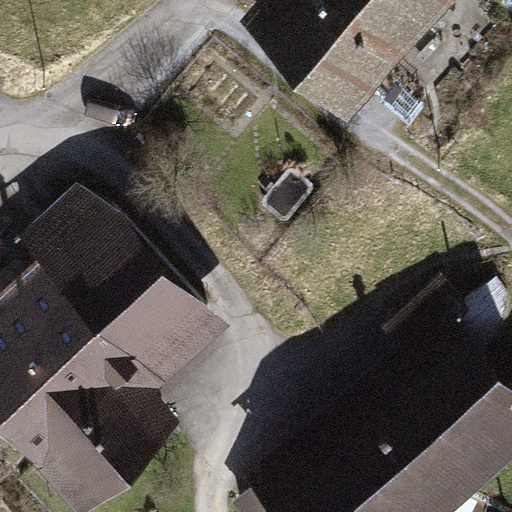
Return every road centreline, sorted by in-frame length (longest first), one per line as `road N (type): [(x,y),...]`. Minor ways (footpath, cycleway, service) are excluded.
road 1 (track): [(203,511),(202,434),(270,343),(129,168),(47,123)]
road 2 (track): [(201,0),(511,242)]
road 3 (track): [(184,0),(47,123)]
